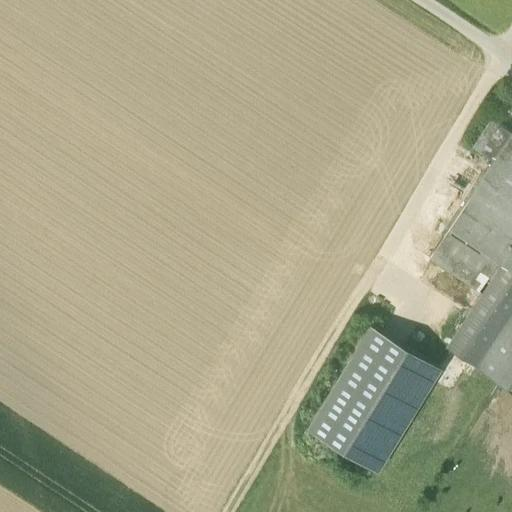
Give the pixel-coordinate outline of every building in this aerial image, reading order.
[(511,131),(449,227),(497,258),(501,261),(511,267),(511,131)] [(497,258),(449,227),(428,258),(476,289),(497,258)] [(503,263),(447,348),(474,365),(511,308),(511,267),(501,261),(503,263)] [(511,308),(474,365),(511,390),(511,308)] [(439,367),(371,325),(308,427),(376,469),(439,367)]
